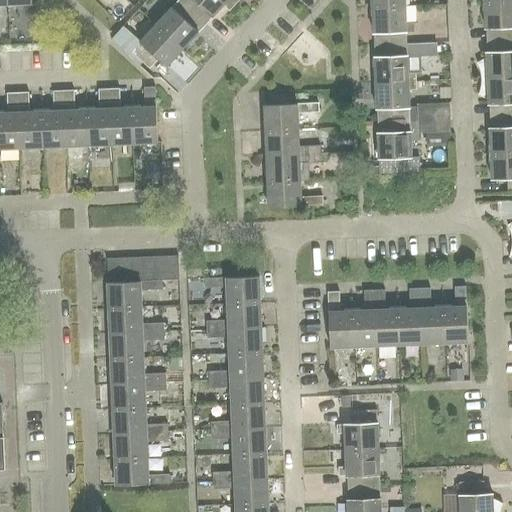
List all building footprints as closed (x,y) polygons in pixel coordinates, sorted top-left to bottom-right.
[(178,0),(156,25),(182,49),(205,24),(178,0)] [(178,0),(205,24),(223,5),(229,11),(235,5),(229,0),(178,0)] [(369,0),(370,8),(403,7),(403,0),(369,0)] [(511,2),(481,4),(482,30),(487,30),(487,41),(511,40),(511,2)] [(403,7),(370,8),(371,35),(373,35),(374,46),(405,45),(404,33),(411,33),(412,33),(412,23),(410,24),(404,24),(403,7)] [(131,52),(149,68),(158,59),(166,66),(182,49),(156,25),(139,42),(140,42),(131,52)] [(140,42),(139,42),(124,28),(115,36),(111,40),(128,55),(131,52),(140,42)] [(478,76),(478,80),(511,78),(511,40),(487,41),(488,53),(483,53),(484,64),(476,65),(475,63),(474,64),(475,67),(476,70),(477,73),(478,76)] [(372,58),(373,84),(414,83),(414,74),(412,74),(406,74),(405,45),(374,46),(374,58),(372,58)] [(511,78),(478,80),(478,83),(478,86),(478,90),(477,93),(476,96),(477,97),(478,95),(486,95),(486,106),(491,106),(491,117),(511,116),(511,78)] [(414,83),(373,84),(374,111),(376,111),(377,122),(408,121),(407,91),(413,91),(414,91),(414,83)] [(156,109),(155,87),(144,87),(145,109),(133,110),(135,146),(157,145),(156,109)] [(440,99),(450,98),(450,88),(440,88),(440,99)] [(109,89),(98,89),(99,111),(87,112),(89,148),(112,147),(109,89)] [(112,147),(135,146),(133,110),(120,110),(120,89),(109,89),(112,147)] [(89,148),(87,112),(75,112),(74,90),(63,91),(66,149),(89,148)] [(63,91),(53,91),(54,113),(41,114),(43,150),(66,149),(63,91)] [(17,93),(7,94),(8,115),(0,115),(0,151),(20,151),(17,93)] [(29,114),(29,93),(17,93),(20,151),(43,150),(41,114),(29,114)] [(265,132),(297,131),(297,114),(318,113),(318,104),(264,106),(265,132)] [(487,128),(488,155),(511,153),(511,116),(491,117),(492,128),(487,128)] [(377,175),(377,177),(418,175),(417,158),(410,158),(409,142),(415,141),(415,142),(417,142),(416,132),(408,132),(408,121),(377,122),(377,133),(375,133),(376,160),(379,160),(379,175),(377,175)] [(266,157),(320,155),(320,147),(298,148),(297,131),(265,132),(266,157)] [(449,132),(426,133),(427,144),(450,143),(449,132)] [(511,153),(488,155),(489,181),(505,180),(506,192),(511,192),(511,153)] [(309,181),(308,164),(321,163),(320,155),(266,157),(267,183),(300,182),(309,181)] [(369,168),(368,158),(366,158),(367,175),(379,175),(378,167),(369,168)] [(322,197),(301,198),(300,182),(267,183),(268,208),(322,206),(322,197)] [(166,257),(167,281),(178,281),(177,256),(166,257)] [(155,282),(154,257),(142,258),(143,282),(155,282)] [(155,282),(162,281),(167,281),(166,257),(154,257),(155,282)] [(131,283),(130,258),(118,259),(119,283),(131,283)] [(143,282),(142,258),(130,258),(131,283),(143,282)] [(118,259),(107,259),(106,259),(107,284),(119,283),(118,259)] [(227,304),(260,303),(259,277),(205,280),(205,288),(227,287),(227,304)] [(108,309),(143,308),(142,290),(162,290),(162,281),(155,282),(143,282),(131,283),(119,283),(107,284),(108,309)] [(442,308),(443,344),(467,343),(464,287),(453,288),(453,307),(442,308)] [(397,346),(420,345),(418,289),(407,290),(408,309),(396,310),(397,346)] [(420,345),(443,344),(442,308),(429,308),(428,289),(418,289),(420,345)] [(350,312),(351,348),(374,347),(372,291),(362,292),(363,311),(350,312)] [(374,347),(397,346),(396,310),(384,310),(383,291),(372,291),(374,347)] [(328,349),(351,348),(350,312),(338,312),(337,293),(326,293),(328,349)] [(261,328),(260,303),(227,304),(228,321),(206,321),(206,330),(261,328)] [(109,334),(164,332),(163,323),(143,323),(143,308),(108,309),(109,334)] [(261,353),(261,328),(206,330),(207,338),(229,337),(230,354),(261,353)] [(110,360),(145,358),(144,341),(164,340),(164,332),(109,334),(110,360)] [(262,378),(261,353),(230,354),(230,372),(208,373),(208,380),(262,378)] [(145,375),(145,358),(110,360),(111,385),(166,383),(165,374),(145,375)] [(464,381),(463,370),(450,370),(451,381),(464,381)] [(263,404),(262,378),(208,380),(208,389),(230,388),(230,405),(263,404)] [(166,383),(111,385),(112,410),(146,409),(146,392),(166,391),(166,383)] [(264,429),(263,404),(230,405),(231,421),(210,422),(210,431),(264,429)] [(146,409),(112,410),(113,435),(168,432),(167,424),(147,425),(146,409)] [(344,433),(345,449),(378,448),(376,409),(351,410),(351,422),(343,423),(344,424),(336,424),(336,433),(344,433)] [(265,454),(264,429),(210,431),(211,439),(232,438),(232,455),(265,454)] [(147,442),(186,440),(186,432),(168,432),(113,435),(114,461),(148,460),(147,442)] [(379,486),(378,448),(345,449),(345,466),(338,466),(338,475),(346,474),(346,476),(350,476),(351,487),(379,486)] [(266,479),(265,454),(232,455),(233,471),(212,472),(212,481),(266,479)] [(114,461),(115,486),(169,484),(188,482),(187,475),(169,475),(169,474),(149,475),(148,460),(114,461)] [(267,505),(266,479),(212,481),(213,489),(234,488),(235,506),(267,505)] [(499,511),(500,507),(501,504),(500,504),(500,505),(492,506),(491,494),(483,494),(483,482),(457,483),(458,511),(499,511)] [(380,511),(379,486),(351,487),(351,498),(346,498),(346,511),(380,511)]
